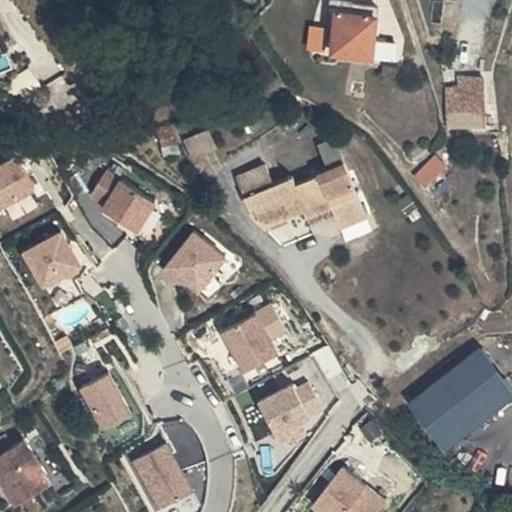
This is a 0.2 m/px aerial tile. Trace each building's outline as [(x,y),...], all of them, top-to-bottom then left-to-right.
[(347,6),(328,2),(325,16),(334,17),(371,23),(372,12),(347,8),(347,6)] [(328,57),(390,66),(391,53),(368,48),(371,23),(334,17),(328,57)] [(462,126),(443,126),(442,133),(481,135),(483,102),(467,102),(466,93),(443,91),(442,108),(462,109),(462,126)] [(462,109),(442,108),(443,126),(462,126),(462,109)] [(328,162),(345,158),(340,138),(323,142),(328,162)] [(449,162),(439,153),(419,173),(429,183),(449,162)] [(38,185),(20,155),(0,166),(0,204),(1,207),(38,185)] [(240,174),(251,201),(257,199),(261,210),(266,222),(307,206),(310,213),(333,204),(342,227),(370,217),(348,162),(299,181),(296,173),(276,180),(269,162),(240,174)] [(110,168),(94,194),(108,203),(106,207),(138,228),(155,200),(123,179),(125,178),(110,168)] [(257,199),(251,201),(255,212),(261,210),(257,199)] [(198,289),(229,252),(198,227),(163,269),(175,278),(179,274),(198,289)] [(83,261),(64,228),(27,250),(59,304),(85,289),(73,267),(83,261)] [(225,332),(248,369),(282,349),(274,336),(289,327),(275,302),(225,332)] [(511,378),(486,343),(411,398),(448,448),(511,400),(511,378)] [(113,370),(84,386),(106,427),(135,411),(113,370)] [(297,381),(260,400),(277,432),(301,419),(327,406),(313,379),(300,386),(297,381)] [(301,419),(277,432),(283,443),(307,430),(301,419)] [(27,438),(0,455),(0,473),(19,504),(54,481),(27,438)] [(195,489),(169,443),(137,461),(164,507),(195,489)] [(368,511),(338,485),(314,511),(368,511)]
